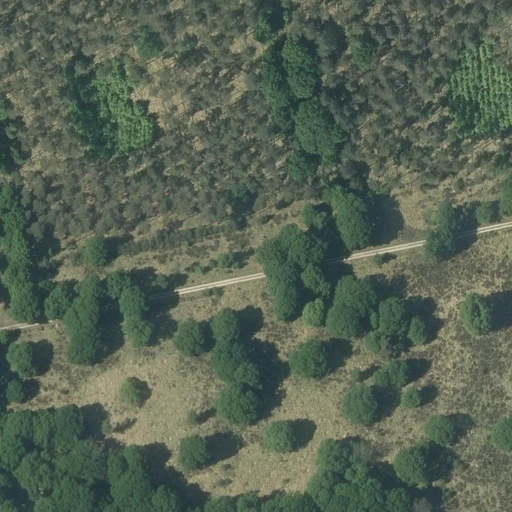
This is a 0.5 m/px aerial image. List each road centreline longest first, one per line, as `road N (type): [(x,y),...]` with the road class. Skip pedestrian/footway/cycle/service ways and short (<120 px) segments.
road 1 (track): [(511,224),(0,331)]
road 2 (track): [(334,259),(311,177),(283,0)]
